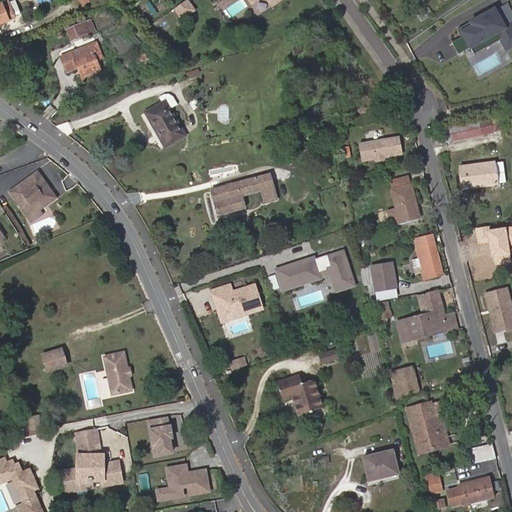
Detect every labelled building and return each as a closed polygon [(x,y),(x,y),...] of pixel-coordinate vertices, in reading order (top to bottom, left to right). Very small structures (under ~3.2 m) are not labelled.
[(13,16),(19,14),(14,0),(8,3),(7,2),(0,4),(0,23),(14,18),(13,16)] [(194,10),(187,0),(175,9),(182,19),(194,10)] [(511,16),(505,4),(459,30),(469,49),(497,34),(506,51),(511,48),(511,16)] [(69,38),(97,30),(94,18),(66,25),(69,38)] [(95,60),(101,58),(95,44),(61,57),(67,71),(78,67),(79,70),(93,65),(95,69),(98,68),(95,60)] [(81,74),(95,69),(93,65),(79,70),(81,74)] [(185,135),(170,110),(178,105),(173,97),(169,95),(164,95),(159,98),(162,104),(146,113),(165,147),(185,135)] [(446,132),(448,143),(483,136),(480,124),(446,132)] [(401,154),(398,136),(368,142),(360,144),(363,161),(375,159),(378,161),(383,160),(385,157),(401,154)] [(496,184),(493,164),(460,167),(463,188),(496,184)] [(311,173),(316,192),(335,186),(330,167),(311,173)] [(56,198),(51,192),(49,192),(46,189),(48,188),(37,173),(10,192),(28,218),(37,212),(56,198)] [(269,174),(212,190),(218,214),(244,207),(241,196),(261,191),(265,202),(276,199),(269,174)] [(420,218),(411,186),(409,186),(407,178),(390,182),(392,191),(391,191),(397,210),(398,214),(392,216),(394,225),(420,218)] [(31,222),(40,216),(37,212),(28,218),(31,222)] [(442,276),(431,236),(416,240),(418,249),(417,250),(419,258),(412,260),(417,275),(421,273),(423,281),(442,276)] [(284,287),(320,275),(318,271),(326,268),(329,267),(332,277),(329,278),(333,288),(348,283),(345,273),(348,272),(342,253),(315,261),(314,258),(286,267),(288,272),(280,274),(284,287)] [(376,300),(399,296),(393,259),(369,264),(376,300)] [(334,292),(352,285),(348,272),(345,273),(348,283),(333,288),(334,292)] [(285,290),(321,279),(320,275),(284,287),(285,290)] [(410,293),(408,281),(401,282),(403,295),(410,293)] [(262,309),(254,285),(232,292),(229,285),(211,291),(214,299),(218,298),(222,310),(231,315),(243,311),(245,315),(262,309)] [(486,289),(492,331),(511,328),(511,296),(510,286),(486,289)] [(448,331),(444,316),(437,292),(427,294),(432,314),(397,323),(402,343),(414,340),(413,337),(435,331),(436,334),(448,331)] [(232,319),(245,315),(243,311),(231,315),(222,310),(218,298),(214,299),(221,322),(225,321),(232,319)] [(391,317),(387,303),(376,305),(378,312),(379,312),(380,319),(391,317)] [(454,314),(444,316),(448,331),(458,329),(454,314)] [(414,340),(436,334),(435,331),(413,337),(414,340)] [(322,363),(338,358),(336,351),(319,355),(322,363)] [(68,368),(63,352),(44,359),(49,374),(68,368)] [(129,379),(129,378),(127,379),(126,373),(128,373),(128,372),(124,356),(105,360),(113,398),(133,394),(129,379)] [(418,391),(413,368),(396,372),(402,395),(418,391)] [(292,396),(295,403),(299,415),(323,408),(314,380),(302,384),(299,376),(279,383),(283,399),(292,396)] [(448,444),(436,403),(408,410),(420,452),(448,444)] [(168,422),(150,425),(154,451),(159,451),(160,458),(173,456),(171,442),(173,441),(171,430),(169,430),(168,422)] [(39,432),(37,423),(27,425),(29,434),(39,432)] [(78,458),(79,472),(100,468),(99,458),(101,458),(96,432),(78,436),(82,457),(78,458)] [(467,465),(495,458),(492,444),(464,451),(467,465)] [(380,471),(396,468),(392,451),(363,458),(369,480),(382,478),(380,471)] [(4,462),(0,463),(0,482),(13,477),(24,504),(18,507),(20,511),(45,511),(37,492),(42,490),(32,467),(24,470),(20,462),(7,467),(4,462)] [(100,468),(79,472),(79,481),(88,481),(89,483),(93,483),(93,481),(102,481),(103,487),(122,483),(118,464),(104,467),(100,468)] [(209,492),(205,471),(187,474),(185,466),(166,470),(170,489),(157,492),(158,501),(183,497),(181,488),(188,487),(190,496),(209,492)] [(398,474),(396,468),(380,471),(382,478),(398,474)] [(441,483),(438,471),(424,475),(427,486),(441,483)] [(75,472),(65,474),(68,493),(103,487),(102,481),(93,481),(93,483),(89,483),(88,481),(79,481),(79,472),(75,472)] [(493,497),(488,478),(458,486),(463,504),(493,497)]
